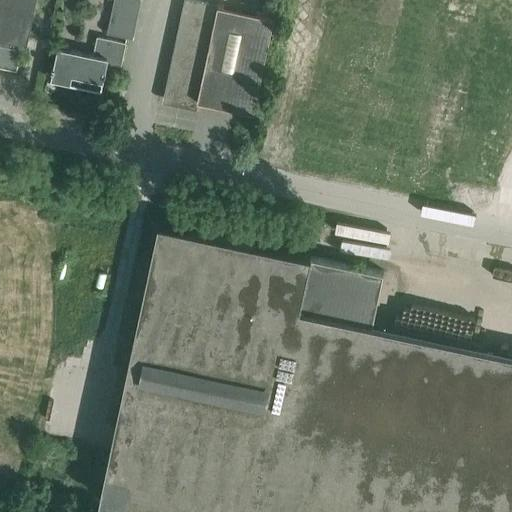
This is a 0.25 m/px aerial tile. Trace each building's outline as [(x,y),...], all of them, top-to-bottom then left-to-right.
[(25,48),(35,0),(0,0),(0,66),(17,70),(21,47),(25,48)] [(132,39),(140,0),(114,0),(108,33),(132,39)] [(274,16),(200,0),(184,0),(177,31),(179,32),(165,100),(195,106),(196,99),(254,112),(274,16)] [(403,94),(420,0),(372,0),(371,6),(392,10),(378,90),(403,94)] [(476,0),(470,49),(511,54),(511,34),(486,31),(489,13),(511,16),(511,10),(486,7),(486,0),(476,0)] [(58,47),(51,78),(101,88),(106,66),(120,69),(125,43),(97,37),(93,54),(58,47)] [(401,138),(404,114),(356,108),(353,132),(401,138)] [(159,225),(101,497),(171,511),(511,511),(511,353),(376,324),(387,271),(159,223),(159,225)]
